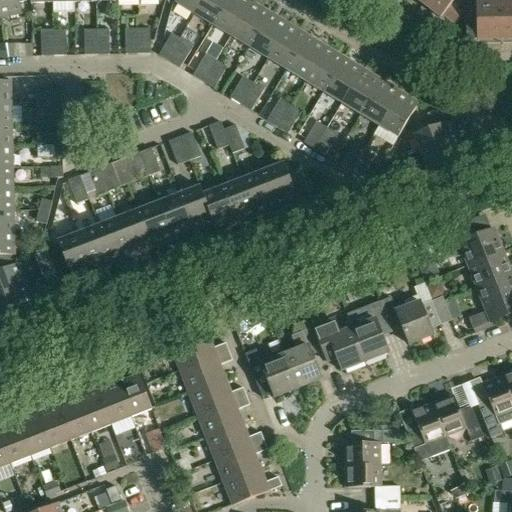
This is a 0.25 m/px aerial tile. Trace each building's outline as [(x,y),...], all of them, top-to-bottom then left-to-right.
[(20,3),(30,1),(30,0),(0,0),(0,16),(2,27),(3,27),(3,28),(6,30),(21,27),(24,24),(22,14),(20,3)] [(52,0),(52,3),(53,13),(74,13),(74,3),(73,0),(52,0)] [(176,0),(175,3),(194,14),(202,0),(176,0)] [(202,0),(194,14),(213,25),(228,0),(202,0)] [(228,0),(213,25),(231,37),(252,2),(248,0),(228,0)] [(461,13),(451,5),(454,0),(428,0),(424,6),(440,18),(443,16),(453,24),(461,13)] [(466,41),(477,40),(511,39),(511,0),(490,0),(490,2),(476,3),(476,6),(465,7),(466,41)] [(231,37),(250,48),(271,14),(252,2),(231,37)] [(250,48),(268,59),(289,25),(271,14),(250,48)] [(268,59),(287,70),(308,36),(289,25),(268,59)] [(125,30),(125,55),(138,55),(137,30),(125,30)] [(150,30),(137,30),(138,55),(150,54),(150,30)] [(84,56),(97,56),(96,31),(84,31),(84,56)] [(97,56),(109,55),(109,31),(96,31),(97,56)] [(41,57),(54,57),(53,32),(41,32),(41,57)] [(54,57),(66,56),(65,32),(53,32),(54,57)] [(172,34),(159,56),(169,62),(183,40),(172,34)] [(287,70),(305,82),(326,47),(308,36),(287,70)] [(193,47),(183,40),(169,62),(180,69),(193,47)] [(305,82),(324,93),(345,58),(326,47),(305,82)] [(193,76),(203,83),(216,61),(206,55),(193,76)] [(324,93),(342,104),(363,70),(345,58),(324,93)] [(203,83),(214,89),(227,68),(216,61),(203,83)] [(342,104),(361,115),(382,81),(363,70),(342,104)] [(243,77),(230,99),(240,105),(253,83),(243,77)] [(0,81),(0,104),(11,104),(11,82),(0,81)] [(361,115),(379,127),(400,92),(382,81),(361,115)] [(264,90),(253,83),(240,105),(251,112),(264,90)] [(61,103),(61,90),(36,91),(36,103),(61,103)] [(419,104),(400,92),(379,127),(398,138),(419,104)] [(267,121),(277,128),(290,106),(280,99),(267,121)] [(62,115),(61,103),(36,103),(36,116),(62,115)] [(0,104),(0,125),(12,125),(11,104),(0,104)] [(277,128),(288,134),(301,112),(290,106),(277,128)] [(415,126),(419,134),(415,135),(423,156),(459,142),(452,121),(433,128),(430,120),(415,126)] [(303,144),(314,150),(327,128),(317,122),(303,144)] [(221,123),(209,127),(217,151),(229,146),(230,146),(224,131),(221,123)] [(0,125),(0,147),(12,147),(12,125),(0,125)] [(236,126),(224,131),(230,146),(229,146),(232,154),(245,150),(236,126)] [(314,150),(325,157),(338,135),(327,128),(314,150)] [(62,146),(62,134),(37,134),(37,147),(62,146)] [(192,134),(181,138),(190,161),(201,157),(192,134)] [(181,138),(168,143),(178,166),(190,161),(181,138)] [(430,176),(467,162),(459,142),(423,156),(430,176)] [(340,166),(351,173),(364,151),(354,145),(340,166)] [(62,158),(62,146),(37,147),(37,158),(62,158)] [(0,147),(0,168),(13,169),(12,147),(0,147)] [(151,149),(140,154),(149,177),(161,173),(151,149)] [(351,173),(362,179),(375,158),(364,151),(351,173)] [(140,154),(128,158),(137,182),(149,177),(140,154)] [(111,164),(100,169),(109,193),(120,188),(111,164)] [(300,170),(287,174),(284,164),(263,172),(277,210),(298,202),(296,197),(308,193),(300,170)] [(50,178),(63,178),(63,168),(50,167),(50,178)] [(0,168),(0,190),(13,190),(13,169),(0,168)] [(100,169),(88,173),(97,197),(109,193),(100,169)] [(263,172),(243,180),(257,218),(277,210),(263,172)] [(375,198),(399,188),(394,176),(370,186),(375,198)] [(80,177),(67,181),(76,205),(89,200),(80,177)] [(243,180),(222,188),(237,226),(257,218),(243,180)] [(200,188),(179,196),(194,233),(213,226),(214,226),(203,195),(200,188)] [(222,188),(203,195),(214,226),(213,226),(216,234),(237,226),(222,188)] [(0,190),(0,212),(14,212),(13,190),(0,190)] [(179,196),(159,203),(174,241),(194,233),(179,196)] [(49,214),(52,202),(42,199),(38,211),(39,211),(49,214)] [(159,203),(139,211),(154,249),(174,241),(159,203)] [(46,226),(49,214),(39,211),(38,211),(38,212),(34,211),(29,212),(27,220),(46,226)] [(139,211),(119,219),(133,257),(154,249),(139,211)] [(0,212),(0,233),(14,233),(14,212),(0,212)] [(119,219),(99,227),(113,264),(133,257),(119,219)] [(99,227),(78,235),(93,272),(113,264),(99,227)] [(434,240),(439,252),(446,249),(448,253),(448,254),(450,255),(451,256),(452,257),(454,257),(455,258),(457,258),(458,258),(460,257),(461,257),(464,255),(469,266),(502,253),(494,230),(470,239),(466,228),(434,240)] [(0,262),(11,261),(10,256),(14,256),(14,233),(0,233),(0,262)] [(52,249),(57,264),(65,261),(72,280),(93,272),(78,235),(58,243),(59,246),(52,249)] [(469,266),(477,289),(511,276),(502,253),(469,266)] [(418,264),(426,283),(436,279),(430,259),(418,264)] [(0,294),(27,284),(19,264),(12,266),(11,261),(0,262),(0,294)] [(352,280),(346,267),(334,272),(340,285),(352,280)] [(49,289),(60,285),(56,274),(45,278),(49,289)] [(473,331),(491,324),(511,315),(511,277),(511,276),(477,289),(486,312),(468,319),(473,331)] [(0,318),(35,305),(27,284),(0,294),(0,318)] [(421,307),(432,303),(433,303),(425,284),(414,288),(419,303),(396,312),(391,298),(380,302),(389,327),(400,323),(409,345),(433,336),(421,307)] [(452,321),(442,298),(432,302),(442,325),(452,321)] [(379,330),(389,327),(380,302),(369,306),(375,320),(352,329),(365,362),(388,353),(379,330)] [(234,321),(246,317),(243,308),(231,312),(234,321)] [(352,329),(340,334),(334,320),(313,328),(322,352),(332,348),(341,372),(365,362),(352,329)] [(312,356),(322,352),(313,328),(292,337),(297,351),(284,356),(297,389),(321,379),(312,356)] [(171,349),(180,372),(229,353),(225,344),(214,349),(208,334),(171,349)] [(245,355),(254,378),(265,374),(274,398),(297,389),(284,356),(261,365),(256,351),(245,355)] [(180,372),(188,394),(226,380),(220,366),(232,361),(229,353),(180,372)] [(511,373),(503,377),(511,399),(511,373)] [(152,409),(139,376),(124,381),(122,376),(116,379),(131,418),(152,409)] [(488,400),(477,404),(491,439),(502,435),(499,426),(511,420),(511,399),(503,377),(482,385),(488,400)] [(109,387),(98,392),(111,425),(131,418),(116,379),(107,382),(109,387)] [(188,394),(197,417),(246,397),(243,389),(231,394),(226,380),(188,394)] [(82,392),(76,394),(91,433),(111,425),(98,392),(84,397),(82,392)] [(71,402),(57,408),(70,441),(91,433),(76,394),(69,397),(71,402)] [(446,437),(466,429),(471,443),(483,438),(471,407),(459,411),(454,396),(433,405),(446,437)] [(197,417),(206,439),(243,424),(238,410),(249,406),(246,397),(197,417)] [(406,432),(418,463),(451,450),(446,437),(433,405),(412,413),(418,427),(406,432)] [(42,408),(35,410),(51,449),(70,441),(57,408),(44,413),(42,408)] [(30,419),(17,423),(30,457),(51,449),(35,410),(28,413),(30,419)] [(2,423),(0,424),(0,438),(10,465),(30,457),(17,423),(4,429),(2,423)] [(206,439),(214,461),(264,442),(260,433),(249,438),(243,424),(206,439)] [(166,449),(159,430),(146,435),(153,454),(166,449)] [(373,432),(373,444),(345,444),(346,467),(380,466),(380,444),(399,444),(399,431),(373,432)] [(0,469),(10,465),(0,438),(0,469)] [(214,461),(223,483),(260,469),(255,455),(267,450),(264,442),(214,461)] [(102,455),(103,460),(115,455),(113,450),(102,455)] [(107,474),(120,469),(116,460),(104,465),(107,474)] [(511,460),(499,466),(505,479),(511,476),(511,460)] [(346,489),(374,489),(374,500),(400,500),(400,487),(381,488),(380,466),(346,467),(346,489)] [(485,471),(490,485),(502,481),(497,467),(485,471)] [(103,468),(92,472),(96,478),(106,475),(103,468)] [(232,506),(281,487),(278,478),(266,483),(260,469),(223,483),(232,506)] [(43,489),(46,498),(61,493),(58,482),(42,488),(43,489)] [(462,486),(449,492),(452,500),(465,494),(462,486)] [(106,491),(111,504),(121,501),(115,487),(106,491)] [(43,489),(38,491),(41,500),(46,498),(43,489)] [(511,511),(511,492),(502,492),(495,492),(494,503),(502,504),(508,505),(507,511),(511,511)] [(110,506),(105,494),(94,499),(99,511),(110,506)] [(400,511),(400,500),(374,500),(374,511),(400,511)] [(9,501),(3,504),(6,511),(10,511),(13,511),(9,501)] [(106,511),(128,511),(125,502),(105,509),(106,511)]
